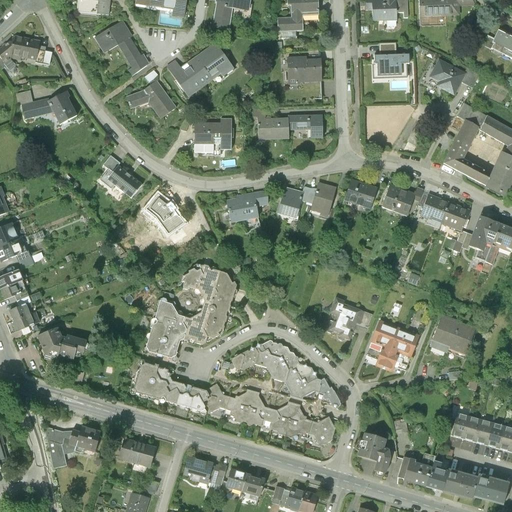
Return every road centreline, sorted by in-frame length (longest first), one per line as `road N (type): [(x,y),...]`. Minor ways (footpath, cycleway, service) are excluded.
road 1 (residential): [(343,167),(226,185),(191,183),(162,169),(94,106),(35,0)]
road 2 (residential): [(338,479),(353,399),(298,338),(245,332),(193,366)]
road 3 (residential): [(511,212),(422,172),(343,167)]
road 4 (residential): [(340,0),(343,167)]
road 5 (tertiary): [(184,433),(338,479)]
